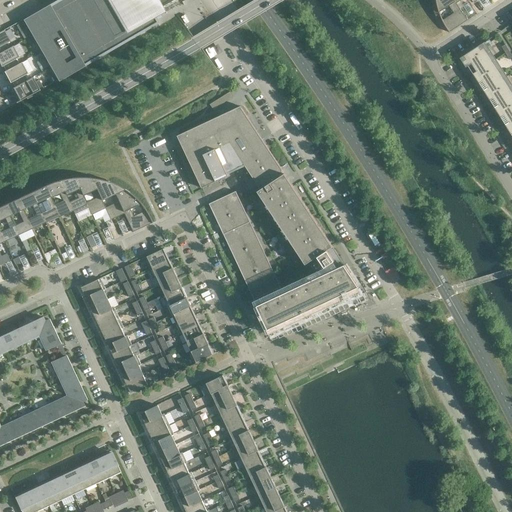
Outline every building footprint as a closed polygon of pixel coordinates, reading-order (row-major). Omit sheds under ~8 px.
[(59,0),(52,4),(33,15),(34,15),(68,74),(144,30),(139,21),(144,19),(133,0),(59,0)] [(467,20),(453,0),(436,0),(437,3),(437,5),(438,8),(438,10),(439,13),(449,6),(454,13),(442,20),(444,23),(445,26),(447,29),(449,33),(450,32),(467,20)] [(461,0),(453,0),(467,20),(468,20),(456,3),(461,0)] [(10,41),(4,30),(0,31),(0,53),(10,48),(10,47),(7,42),(10,41)] [(485,42),(460,58),(466,67),(468,66),(473,74),(483,90),(495,108),(506,125),(511,135),(511,84),(507,76),(496,59),(488,47),(492,44),(491,41),(492,41),(490,39),(485,42)] [(12,46),(10,47),(10,48),(0,53),(0,64),(1,67),(3,66),(5,71),(19,64),(19,63),(16,58),(19,57),(12,46)] [(42,71),(49,67),(44,58),(37,62),(42,71)] [(21,62),(19,63),(19,64),(5,71),(2,72),(6,79),(7,78),(10,83),(11,82),(14,87),(28,80),(27,79),(25,74),(27,73),(21,62)] [(35,82),(32,77),(27,79),(28,80),(14,87),(11,89),(16,98),(18,97),(19,100),(15,102),(16,103),(26,97),(26,98),(27,99),(32,96),(32,95),(31,95),(31,94),(44,87),(44,86),(43,87),(38,80),(35,82)] [(243,110),(240,106),(238,107),(177,136),(202,188),(203,188),(229,176),(228,174),(246,166),(261,189),(258,191),(267,205),(270,204),(307,260),(304,262),(306,264),(308,263),(333,247),(266,144),(265,144),(262,139),(260,140),(255,132),(257,131),(251,122),(243,110)] [(105,208),(101,200),(91,178),(88,178),(83,177),(78,177),(74,178),(82,195),(91,191),(95,198),(86,203),(91,215),(105,208),(110,220),(105,208)] [(86,203),(82,195),(74,178),(70,178),(66,179),(63,179),(59,180),(66,194),(74,190),(78,198),(69,202),(75,214),(88,208),(91,215),(86,203)] [(114,203),(105,208),(110,220),(124,213),(132,232),(133,232),(109,182),(107,181),(103,180),(100,179),(95,178),(91,178),(101,200),(110,196),(114,203)] [(75,214),(69,202),(66,194),(59,180),(55,181),(52,182),(48,184),(45,185),(50,197),(59,193),(63,201),(54,205),(59,217),(73,211),(74,214),(75,214)] [(151,223),(152,223),(151,219),(149,216),(147,213),(146,210),(133,216),(130,209),(141,203),(138,200),(136,199),(134,196),(131,194),(130,193),(126,191),(125,190),(122,188),(119,186),(114,184),(111,183),(109,182),(133,232),(151,223)] [(59,217),(54,205),(50,197),(45,185),(31,192),(36,203),(45,199),(50,209),(41,213),(45,222),(59,216),(59,217)] [(210,203),(209,204),(224,236),(251,223),(236,191),(210,203)] [(45,222),(41,213),(36,203),(31,192),(17,198),(23,209),(32,205),(36,215),(27,219),(32,229),(45,222)] [(32,229),(27,219),(23,209),(17,198),(4,204),(9,215),(18,211),(23,222),(14,226),(18,235),(32,229)] [(18,235),(14,226),(9,215),(4,204),(0,206),(0,219),(4,218),(9,228),(0,232),(5,241),(18,235)] [(251,223),(224,236),(239,268),(266,255),(251,223)] [(97,246),(91,235),(86,238),(91,249),(97,246)] [(354,279),(333,247),(308,263),(318,277),(258,305),(255,300),(254,300),(264,322),(265,322),(267,327),(358,284),(354,279)] [(169,259),(164,249),(145,257),(151,269),(153,268),(169,260),(169,259)] [(55,250),(44,255),(48,264),(54,261),(52,256),(57,254),(55,250)] [(0,254),(0,265),(10,261),(6,254),(1,257),(0,254)] [(266,255),(239,268),(254,300),(255,300),(281,287),(266,255)] [(174,268),(169,259),(169,260),(153,268),(157,276),(174,268)] [(130,278),(136,276),(130,264),(125,267),(130,278)] [(116,271),(121,281),(121,282),(127,279),(122,268),(116,271)] [(178,278),(174,268),(157,276),(161,285),(177,277),(177,278),(178,278)] [(161,285),(165,294),(165,295),(182,287),(177,278),(177,277),(161,285)] [(106,289),(101,278),(82,287),(82,288),(80,289),(84,297),(86,296),(86,297),(103,289),(104,290),(106,289)] [(187,298),(182,287),(165,295),(165,294),(163,295),(168,306),(187,298)] [(103,289),(86,297),(91,307),(108,299),(104,290),(103,289)] [(139,299),(143,305),(148,303),(144,296),(139,299)] [(191,306),(187,298),(168,306),(172,315),(191,306)] [(112,308),(108,299),(91,307),(95,316),(96,317),(113,309),(112,308)] [(195,315),(191,306),(172,315),(176,324),(195,315)] [(119,316),(114,307),(112,308),(113,309),(96,317),(95,316),(94,317),(97,322),(98,321),(100,325),(119,316)] [(200,325),(195,315),(176,324),(182,335),(184,334),(183,334),(200,326),(200,325)] [(124,328),(119,316),(100,325),(105,336),(122,328),(122,329),(124,328)] [(42,317),(18,328),(25,342),(39,335),(44,321),(42,317)] [(48,319),(45,320),(44,321),(39,335),(45,350),(60,343),(48,319)] [(204,334),(200,325),(200,326),(183,334),(184,334),(187,342),(204,334)] [(25,342),(18,328),(0,336),(0,340),(5,351),(25,342)] [(105,336),(109,344),(109,345),(126,337),(125,336),(122,329),(122,328),(105,336)] [(209,344),(204,334),(187,342),(192,351),(192,352),(209,344)] [(128,335),(125,336),(126,337),(109,345),(109,344),(107,345),(110,350),(111,350),(113,353),(130,346),(132,345),(128,335)] [(214,354),(209,344),(192,352),(192,351),(189,352),(195,363),(214,354)] [(130,346),(113,353),(113,355),(112,355),(114,360),(116,359),(118,364),(135,356),(130,346)] [(166,356),(169,362),(174,360),(171,353),(166,356)] [(75,375),(65,355),(50,362),(51,363),(51,362),(61,382),(75,375)] [(141,365),(137,355),(135,356),(118,364),(122,373),(139,365),(139,366),(141,365)] [(139,365),(122,373),(126,383),(143,375),(139,366),(139,365)] [(86,399),(75,375),(61,382),(67,396),(82,401),(86,399)] [(148,385),(143,375),(126,383),(127,384),(125,384),(129,393),(131,392),(131,393),(148,385)] [(209,395),(212,394),(211,393),(228,385),(228,386),(229,386),(224,375),(204,384),(209,395)] [(211,393),(212,394),(216,403),(232,395),(232,394),(228,386),(228,385),(211,393)] [(233,394),(232,394),(232,395),(216,403),(220,413),(237,405),(233,394)] [(82,401),(67,396),(53,403),(60,417),(84,405),(82,401)] [(197,408),(194,401),(189,404),(192,410),(197,408)] [(60,417),(53,403),(34,412),(40,426),(60,417)] [(144,420),(146,423),(163,415),(162,415),(158,405),(144,412),(144,411),(138,413),(142,421),(144,420)] [(241,413),(237,405),(220,413),(224,421),(241,413)] [(40,426),(34,412),(14,421),(21,435),(40,426)] [(245,422),(241,413),(224,421),(228,430),(245,422)] [(170,425),(164,414),(162,415),(163,415),(146,423),(151,434),(170,425)] [(195,416),(198,423),(203,421),(200,414),(195,416)] [(0,444),(21,435),(14,421),(0,427),(0,444)] [(250,430),(245,422),(228,430),(233,438),(250,430)] [(174,434),(170,425),(151,434),(155,443),(172,435),(174,434)] [(254,440),(250,430),(233,438),(237,448),(254,440)] [(172,435),(155,443),(159,452),(176,444),(172,435)] [(259,450),(254,440),(237,448),(241,457),(242,458),(259,450)] [(180,454),(176,444),(159,452),(164,462),(181,454),(180,454)] [(121,472),(110,449),(108,450),(109,451),(106,453),(105,451),(97,455),(108,478),(121,472)] [(263,458),(259,450),(242,458),(241,457),(239,458),(244,467),(263,458)] [(187,462),(183,452),(180,454),(181,454),(164,462),(168,471),(185,463),(187,462)] [(108,478),(97,455),(96,455),(97,457),(94,458),(93,457),(86,460),(96,483),(108,478)] [(267,467),(263,458),(244,467),(248,477),(250,476),(250,475),(267,467)] [(96,483),(86,460),(84,461),(85,462),(82,464),(81,463),(74,466),(84,489),(96,483)] [(185,463),(168,471),(168,472),(167,473),(169,477),(171,477),(173,482),(190,474),(189,473),(185,463)] [(84,489),(74,466),(72,467),(73,468),(70,470),(69,468),(62,472),(72,495),(84,489)] [(271,477),(267,467),(250,475),(250,476),(254,485),(271,477)] [(72,495),(62,472),(60,472),(61,474),(58,475),(57,474),(50,477),(60,500),(72,495)] [(196,481),(192,472),(189,473),(190,474),(173,482),(177,490),(196,481)] [(60,500),(50,477),(48,478),(49,479),(46,481),(45,479),(38,483),(48,506),(60,500)] [(276,487),(271,477),(254,485),(259,494),(276,487)] [(200,490),(196,481),(177,490),(175,490),(178,495),(179,495),(181,499),(198,491),(200,490)] [(48,506),(38,483),(37,483),(37,485),(34,486),(33,485),(26,488),(37,511),(48,506)] [(229,489),(232,495),(237,493),(234,486),(229,489)] [(276,487),(259,494),(263,504),(280,496),(276,487)] [(35,511),(37,511),(26,488),(25,489),(25,490),(22,492),(21,491),(13,494),(21,511),(35,511)] [(198,491),(181,499),(185,509),(202,501),(198,491)] [(240,500),(237,493),(232,495),(235,502),(240,500)] [(271,511),(284,506),(280,496),(263,504),(267,511),(271,511)] [(207,511),(202,501),(185,509),(187,511),(206,511),(208,511),(207,511)]
